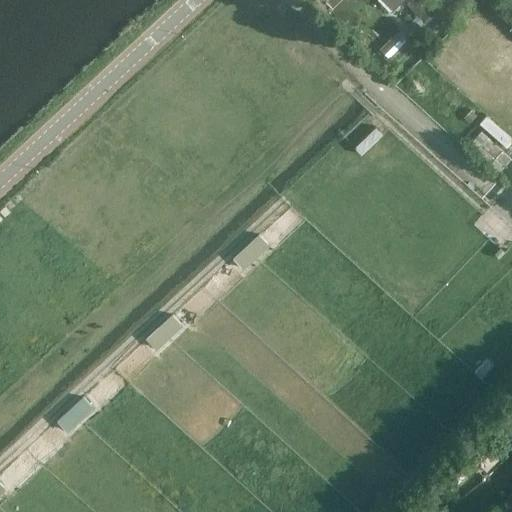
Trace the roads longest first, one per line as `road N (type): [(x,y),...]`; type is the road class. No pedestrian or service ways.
road 1 (track): [(0,457),(273,197)]
road 2 (tertiary): [(0,181),(195,0)]
